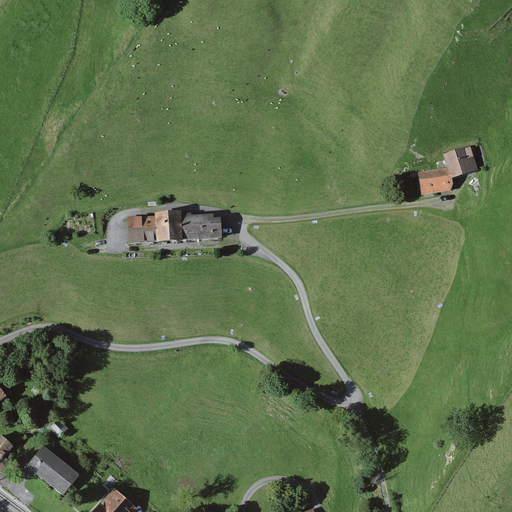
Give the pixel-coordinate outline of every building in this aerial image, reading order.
[(445,170),(415,176),(420,199),(452,192),(449,180),(479,174),(474,149),(442,155),(445,170)] [(178,214),(125,218),(126,232),(152,230),(153,246),(220,241),(218,216),(178,219),(178,214)] [(69,430),(59,420),(49,430),(59,440),(69,430)] [(0,437),(0,462),(13,450),(0,437)] [(42,448),(25,468),(61,498),(78,477),(42,448)] [(136,511),(112,490),(91,511),(136,511)]
